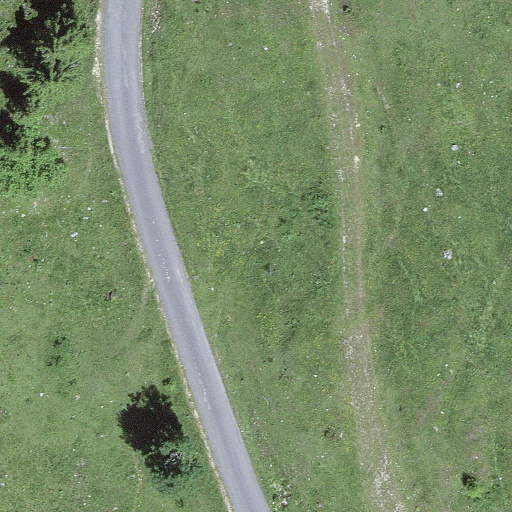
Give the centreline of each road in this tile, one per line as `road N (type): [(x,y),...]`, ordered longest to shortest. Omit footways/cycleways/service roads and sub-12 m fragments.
road 1 (track): [(125,0),(135,151),(255,511)]
road 2 (track): [(388,511),(361,371),(344,128),(314,0)]
